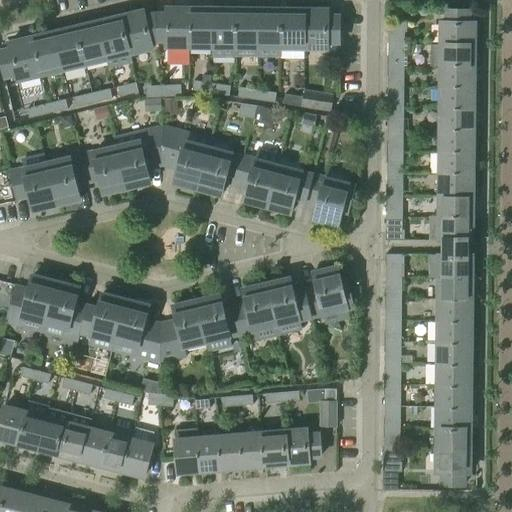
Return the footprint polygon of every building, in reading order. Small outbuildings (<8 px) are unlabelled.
[(190,47),(190,8),(167,8),(167,14),(156,14),(159,41),(166,41),(166,47),(190,47)] [(213,9),(190,8),(190,47),(212,47),(212,55),(213,55),(213,9)] [(236,9),(213,9),(213,55),(235,55),(236,9)] [(259,9),(236,9),(235,55),(258,55),(259,9)] [(259,9),(258,55),(281,55),(282,9),(259,9)] [(304,10),(282,9),(281,55),(304,55),(304,48),(304,10)] [(304,10),(304,48),(328,49),(328,43),(340,43),(340,16),(328,16),(328,10),(304,10)] [(441,22),(441,45),(474,45),(475,22),(469,22),(469,10),(447,10),(447,22),(441,22)] [(159,41),(156,14),(145,17),(144,11),(121,16),(130,54),(153,48),(151,42),(159,41)] [(107,59),(109,66),(131,61),(132,61),(130,54),(121,16),(98,21),(107,59)] [(98,21),(76,27),(85,64),(107,59),(98,21)] [(406,32),(407,22),(389,22),(389,21),(388,21),(388,32),(406,32)] [(76,27),(54,32),(63,70),(85,64),(76,27)] [(54,32),(32,37),(41,75),(63,70),(54,32)] [(41,75),(32,37),(9,43),(10,49),(0,51),(0,56),(5,77),(17,75),(18,81),(41,75)] [(474,45),(441,45),(431,45),(432,66),(441,66),(474,67),(474,45)] [(387,55),(387,66),(404,66),(404,56),(388,56),(388,55),(387,55)] [(404,66),(387,66),(387,76),(388,76),(404,76),(404,66)] [(441,66),(440,88),(474,89),(474,67),(441,66)] [(211,93),(212,83),(194,80),(192,90),(211,93)] [(120,96),(139,92),(136,82),(118,87),(120,96)] [(231,86),(212,83),(211,93),(229,96),(231,86)] [(164,97),(164,85),(146,86),(147,98),(164,97)] [(164,85),(164,97),(182,96),(181,85),(164,85)] [(256,100),(258,90),(239,87),(238,97),(256,100)] [(440,88),(440,110),(474,110),(474,89),(440,88)] [(92,93),(94,103),(113,98),(110,89),(92,93)] [(276,93),(258,90),(256,100),(275,103),(276,93)] [(304,91),(303,97),(302,107),(331,111),(334,95),(304,91)] [(94,103),(92,93),(74,97),(76,107),(94,103)] [(302,107),(303,97),(285,94),(283,104),(302,107)] [(146,112),(162,111),(161,98),(145,99),(146,112)] [(177,98),(165,99),(166,115),(178,114),(177,98)] [(66,99),(48,103),(50,113),(68,109),(66,99)] [(387,109),(404,109),(404,99),(388,99),(387,99),(387,109)] [(50,113),(48,103),(27,108),(29,118),(50,113)] [(107,106),(94,109),(96,121),(110,118),(107,106)] [(404,109),(387,109),(387,119),(388,119),(404,119),(404,109)] [(440,110),(440,131),(473,131),(474,110),(440,110)] [(317,118),(306,115),(303,125),(314,128),(317,118)] [(63,119),(64,125),(68,127),(73,126),(71,117),(63,119)] [(163,127),(115,139),(127,188),(150,183),(147,168),(162,164),(163,127)] [(211,140),(163,127),(162,164),(178,168),(174,183),(198,189),(211,140)] [(440,131),(440,152),(473,153),(473,131),(440,131)] [(127,188),(115,139),(114,139),(116,147),(82,155),(88,182),(100,179),(103,194),(127,188)] [(225,180),(236,183),(243,157),(232,154),(234,146),(211,140),(198,189),(221,195),(225,180)] [(386,152),(403,152),(403,142),(387,142),(386,152)] [(243,157),(236,183),(248,186),(244,201),(267,207),(280,158),(257,152),(255,160),(243,157)] [(403,152),(386,152),(386,162),(387,162),(403,162),(403,152)] [(473,153),(440,152),(440,174),(473,174),(473,153)] [(82,155),(47,163),(57,205),(80,199),(76,185),(88,182),(82,155)] [(303,164),(280,158),(267,207),(291,213),(294,198),(306,201),(313,175),(301,172),(303,164)] [(57,205),(47,163),(11,172),(17,199),(30,196),(33,210),(57,205)] [(313,175),(306,201),(318,204),(314,219),(338,226),(342,211),(347,212),(354,186),(349,184),(351,176),(327,170),(325,178),(313,175)] [(473,174),(440,174),(439,196),(473,196),(473,174)] [(386,185),(386,195),(403,195),(403,186),(387,185),(386,185)] [(403,195),(386,195),(386,206),(387,206),(387,205),(403,205),(403,195)] [(473,196),(439,196),(439,217),(472,218),(473,196)] [(472,218),(439,217),(430,217),(430,240),(445,241),(466,241),(472,241),(472,218)] [(405,240),(405,239),(404,239),(404,230),(386,230),(386,229),(385,240),(405,240)] [(466,241),(445,241),(445,255),(466,255),(466,241)] [(405,255),(405,254),(385,254),(385,265),(386,265),(404,265),(404,255),(405,255)] [(445,255),(439,255),(429,255),(429,277),(438,277),(472,278),(472,255),(466,255),(445,255)] [(404,265),(386,265),(386,277),(404,277),(404,265)] [(305,290),(312,317),(323,314),(325,322),(349,316),(347,308),(353,307),(347,280),(341,282),(337,267),(313,273),(317,288),(305,290)] [(43,331),(56,282),(33,276),(29,290),(16,287),(7,321),(43,331)] [(472,278),(438,277),(438,299),(471,299),(472,278)] [(312,317),(305,290),(293,293),(290,278),(267,284),(278,333),(302,328),(300,320),(312,317)] [(79,288),(56,282),(43,331),(78,340),(87,305),(75,302),(79,288)] [(247,304),(235,307),(241,334),(253,331),(255,339),(278,333),(267,284),(243,289),(247,304)] [(385,298),(402,299),(402,289),(386,289),(386,288),(385,288),(385,298)] [(98,308),(87,305),(78,340),(79,340),(81,332),(92,335),(89,343),(113,349),(126,300),(102,294),(98,308)] [(220,295),(197,301),(208,350),(232,344),(230,336),(241,334),(235,307),(223,310),(220,295)] [(402,299),(385,298),(385,309),(386,309),(386,308),(402,308),(402,299)] [(438,299),(438,321),(471,321),(471,299),(438,299)] [(126,300),(113,349),(160,361),(161,325),(145,321),(149,306),(126,300)] [(177,321),(161,325),(160,361),(186,355),(185,347),(206,342),(208,350),(197,301),(173,306),(177,321)] [(438,321),(438,342),(471,343),(471,321),(438,321)] [(384,342),(401,342),(401,332),(385,332),(385,331),(384,342)] [(0,354),(11,357),(15,341),(4,338),(0,352),(0,354)] [(401,342),(384,342),(384,352),(385,352),(401,352),(401,342)] [(438,342),(438,364),(471,364),(471,343),(438,342)] [(471,364),(438,364),(437,385),(471,385),(471,364)] [(34,380),(37,371),(22,367),(20,376),(34,380)] [(51,374),(37,371),(34,380),(48,384),(51,374)] [(384,374),(384,384),(401,385),(401,375),(385,375),(385,374),(384,374)] [(76,391),(79,381),(64,378),(62,387),(76,391)] [(93,385),(79,381),(76,391),(90,395),(93,385)] [(151,386),(150,394),(159,394),(159,384),(154,383),(151,386)] [(401,385),(384,384),(384,395),(385,395),(401,395),(401,385)] [(471,385),(437,385),(437,406),(470,407),(471,385)] [(118,402),(120,392),(106,389),(103,398),(118,402)] [(337,401),(337,389),(325,389),(325,400),(337,401)] [(281,392),(282,402),(300,401),(299,391),(281,392)] [(134,396),(120,392),(118,402),(132,406),(134,396)] [(282,402),(281,392),(266,393),(267,403),(282,402)] [(160,406),(161,394),(159,394),(150,394),(149,393),(148,405),(160,406)] [(174,395),(161,394),(160,406),(173,407),(174,395)] [(238,396),(239,406),(253,405),(252,395),(238,396)] [(239,406),(238,396),(223,397),(224,407),(239,406)] [(196,409),(210,408),(210,398),(195,399),(196,409)] [(28,400),(25,412),(26,412),(18,444),(38,449),(47,417),(50,406),(28,400)] [(320,425),(336,425),(337,401),(321,401),(320,425)] [(0,439),(18,444),(26,412),(25,412),(4,406),(0,421),(0,439)] [(470,407),(437,406),(437,428),(470,429),(470,407)] [(92,419),(69,413),(67,422),(68,423),(59,455),(80,460),(89,428),(92,419)] [(67,422),(47,417),(38,449),(59,455),(68,423),(67,422)] [(383,428),(400,428),(400,418),(384,418),(383,428)] [(110,433),(101,466),(122,471),(130,439),(131,439),(133,432),(111,426),(109,433),(110,433)] [(89,428),(80,460),(101,466),(110,433),(109,433),(89,428)] [(201,471),(198,438),(197,428),(175,430),(178,473),(201,471)] [(400,428),(383,428),(383,438),(384,438),(400,438),(400,428)] [(470,429),(437,428),(437,450),(470,450),(470,429)] [(284,431),(287,464),(309,462),(309,457),(321,456),(319,434),(307,435),(307,429),(284,431)] [(287,464),(284,431),(263,433),(265,466),(287,464)] [(265,466),(263,433),(241,435),(244,468),(265,466)] [(241,435),(220,436),(222,470),(244,468),(241,435)] [(220,436),(198,438),(201,471),(222,470),(220,436)] [(130,439),(122,471),(144,477),(152,445),(131,439),(130,439)] [(470,450),(437,450),(436,473),(442,473),(442,485),(464,485),(464,473),(470,473),(470,450)] [(402,472),(402,462),(384,462),(384,461),(383,461),(383,472),(384,472),(402,472)] [(22,511),(27,494),(6,489),(0,511),(22,511)] [(27,494),(22,511),(44,511),(48,500),(27,494)] [(48,500),(44,511),(66,511),(69,505),(48,500)]
